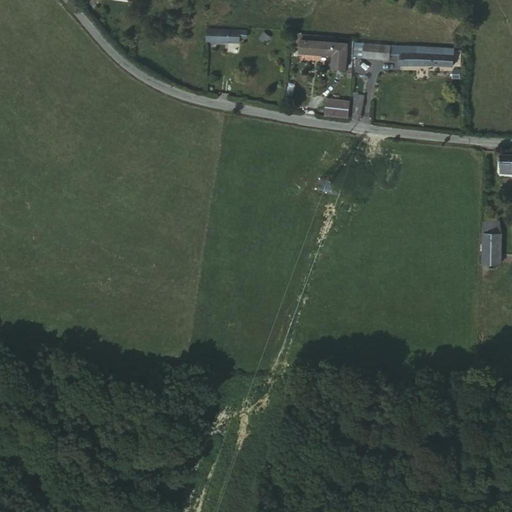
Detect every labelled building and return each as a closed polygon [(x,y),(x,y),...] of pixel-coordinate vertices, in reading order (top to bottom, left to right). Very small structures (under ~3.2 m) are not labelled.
[(206,29),(205,40),(238,42),(238,32),(206,29)] [(298,52),(325,55),(326,44),(299,40),(298,52)] [(361,56),(389,59),(389,53),(390,48),(390,47),(390,45),(362,42),(361,56)] [(338,66),(339,52),(333,51),(334,43),(326,44),(325,55),(324,64),(338,66)] [(333,51),(339,52),(344,53),(344,44),(334,43),(333,51)] [(390,48),(389,53),(400,55),(400,46),(390,47),(390,48)] [(400,55),(400,67),(425,64),(438,63),(451,64),(450,52),(445,52),(445,50),(400,46),(400,55)] [(348,118),(357,119),(363,94),(353,92),(348,118)] [(336,100),(336,116),(344,117),(345,100),(336,100)] [(511,153),(498,152),(497,164),(500,165),(500,170),(511,171),(511,153)] [(493,219),(480,219),(480,233),(492,234),(493,219)] [(480,233),(479,262),(495,263),(495,234),(492,234),(480,233)]
